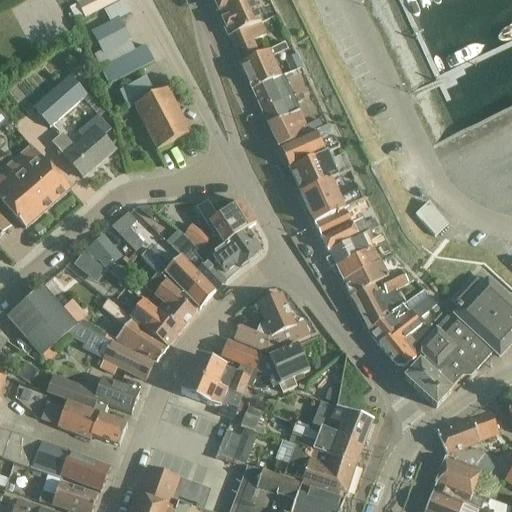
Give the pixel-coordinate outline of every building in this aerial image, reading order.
[(119,1),(118,0),(73,0),(77,7),(69,10),(75,23),(83,19),(84,19),(119,1)] [(210,0),(228,39),(259,25),(260,25),(259,25),(260,24),(249,1),(250,0),(210,0)] [(130,15),(123,2),(103,13),(110,26),(117,22),(130,15)] [(110,25),(91,36),(102,55),(95,59),(101,71),(100,72),(108,88),(140,72),(144,70),(154,65),(145,48),(133,54),(130,48),(128,43),(117,22),(110,26),(110,25)] [(239,64),(257,55),(252,43),(264,37),(259,25),(228,39),(239,64)] [(284,46),(240,66),(239,66),(251,92),(281,79),(271,59),(286,52),(284,46)] [(291,74),(301,69),(295,57),(285,62),(291,74)] [(69,78),(32,111),(49,130),(86,97),(69,78)] [(274,82),(251,92),(261,112),(280,104),(280,106),(293,100),(283,78),(281,79),(274,82)] [(153,99),(144,81),(119,93),(128,111),(133,108),(153,99)] [(167,91),(153,99),(133,108),(156,153),(190,137),(167,91)] [(280,104),(261,112),(267,127),(278,149),(314,133),(321,129),(317,121),(305,128),(301,118),(298,112),(293,100),(280,106),(280,104)] [(115,153),(102,138),(109,132),(97,118),(78,135),(83,140),(72,149),(61,136),(52,145),(62,157),(62,158),(82,181),(115,153)] [(288,172),(320,158),(325,155),(326,156),(338,150),(333,139),(327,142),(323,134),(329,131),(327,126),(321,129),(314,133),(278,149),(288,172)] [(0,202),(24,231),(70,192),(32,148),(0,175),(0,202)] [(320,158),(288,172),(299,196),(300,196),(331,182),(349,173),(342,159),(330,164),(326,156),(325,155),(320,158)] [(331,182),(300,196),(313,226),(343,212),(363,203),(357,192),(338,201),(333,188),(330,183),(349,174),(349,173),(331,182)] [(218,249),(221,248),(245,233),(255,226),(241,205),(218,220),(206,203),(195,211),(214,239),(209,242),(191,228),(183,238),(197,249),(206,254),(217,247),(218,249)] [(447,226),(434,212),(428,205),(421,212),(415,218),(433,238),(439,233),(447,226)] [(328,254),(335,269),(372,251),(372,252),(382,246),(380,242),(376,243),(375,241),(364,246),(361,238),(377,230),(370,216),(350,226),(344,212),(343,212),(313,226),(327,254),(328,254)] [(127,215),(110,230),(134,254),(142,246),(128,232),(136,224),(127,215)] [(0,219),(0,238),(9,229),(0,219)] [(211,259),(205,265),(224,285),(225,284),(240,271),(248,265),(261,254),(245,233),(221,248),(218,249),(217,247),(206,254),(211,259)] [(102,237),(89,249),(105,267),(118,254),(102,237)] [(211,259),(206,254),(197,249),(183,238),(171,250),(214,294),(224,285),(205,265),(211,259)] [(343,284),(375,267),(391,258),(385,245),(382,246),(372,252),(372,251),(335,269),(343,284)] [(150,251),(141,261),(155,276),(164,283),(174,288),(181,295),(180,296),(198,313),(214,294),(180,259),(169,270),(150,251)] [(399,274),(403,271),(391,258),(375,267),(343,284),(350,301),(386,278),(386,279),(399,273),(399,274)] [(367,334),(401,308),(394,293),(407,286),(399,274),(399,273),(386,279),(386,278),(350,301),(367,333),(367,334)] [(163,306),(156,314),(181,334),(196,316),(176,300),(180,296),(181,295),(174,288),(164,283),(155,276),(144,291),(163,306)] [(450,314),(419,348),(420,357),(424,360),(404,382),(435,411),(450,394),(448,393),(471,368),(476,372),(493,354),(499,359),(511,344),(511,301),(511,300),(511,299),(507,299),(486,280),(481,286),(472,278),(449,304),(450,304),(450,314)] [(76,328),(42,289),(6,321),(40,360),(76,328)] [(267,356),(309,337),(303,324),(294,328),(280,296),(273,299),(270,298),(265,300),(263,304),(256,307),(266,329),(262,330),(259,337),(238,329),(233,342),(267,356)] [(138,299),(124,316),(142,330),(167,351),(181,334),(156,314),(138,299)] [(397,370),(402,371),(415,361),(414,345),(408,337),(423,326),(419,321),(431,312),(434,315),(438,312),(429,300),(408,316),(395,326),(398,330),(378,348),(397,370)] [(107,303),(101,310),(103,311),(111,318),(125,329),(114,342),(155,365),(167,351),(142,330),(124,316),(117,311),(108,304),(107,303)] [(367,334),(378,348),(398,330),(395,326),(408,316),(402,308),(401,308),(367,334)] [(260,358),(227,343),(221,359),(254,373),(260,358)] [(143,385),(152,367),(111,346),(102,364),(143,385)] [(308,374),(296,347),(268,359),(270,365),(269,365),(282,395),(295,389),(292,381),(308,374)] [(188,377),(180,396),(209,408),(214,409),(219,409),(226,393),(228,394),(228,393),(217,388),(225,369),(198,357),(196,357),(188,377)] [(228,394),(241,400),(249,379),(236,374),(228,394)] [(47,396),(65,402),(66,401),(77,406),(100,415),(103,416),(106,407),(129,416),(129,417),(130,417),(131,416),(130,416),(139,395),(139,394),(102,380),(96,397),(83,393),(84,390),(71,385),(53,379),(47,396)] [(220,410),(217,416),(230,422),(231,422),(241,400),(228,394),(226,393),(219,409),(220,410)] [(255,409),(265,413),(272,397),(263,393),(255,409)] [(91,439),(118,449),(126,427),(102,418),(103,416),(100,415),(77,406),(66,401),(65,402),(64,405),(65,405),(57,429),(90,443),(91,439)] [(314,423),(310,433),(318,437),(321,429),(338,434),(336,441),(345,445),(344,449),(360,455),(372,423),(335,410),(328,428),(314,423)] [(490,416),(466,424),(472,445),(473,448),(478,446),(477,444),(497,437),(490,416)] [(264,432),(255,429),(257,422),(244,418),(239,431),(262,439),(264,432)] [(480,474),(480,473),(473,468),(483,457),(483,456),(479,452),(473,454),(472,452),(467,454),(466,451),(473,448),(472,445),(466,424),(436,435),(445,458),(445,460),(480,474)] [(309,451),(309,452),(312,453),(355,468),(360,455),(344,449),(345,445),(336,441),(338,434),(321,429),(318,437),(310,433),(294,428),(291,438),(301,441),(302,440),(315,445),(312,452),(309,451)] [(11,434),(10,435),(0,431),(0,460),(0,461),(12,466),(60,483),(60,482),(61,478),(72,482),(75,482),(74,486),(99,495),(110,470),(85,461),(41,445),(11,434)] [(226,434),(216,461),(231,466),(241,440),(226,434)] [(343,502),(355,468),(312,453),(309,452),(295,447),(282,481),(301,487),(300,488),(343,502)] [(473,468),(480,473),(487,478),(496,468),(483,457),(473,468)] [(480,474),(445,460),(432,493),(463,505),(481,511),(483,511),(487,503),(471,496),(480,474)] [(196,511),(175,504),(172,501),(179,481),(147,469),(137,498),(173,511),(172,511),(196,511)] [(251,472),(240,503),(264,511),(339,511),(340,510),(343,502),(300,488),(301,487),(282,481),(283,480),(262,473),(261,474),(252,470),(251,472)] [(38,504),(60,511),(92,511),(97,499),(59,486),(54,499),(41,494),(38,504)] [(0,510),(6,511),(9,511),(14,495),(0,491),(0,510)] [(424,511),(460,511),(463,505),(432,493),(424,511)] [(137,498),(135,497),(129,511),(172,511),(173,511),(137,498)] [(41,511),(39,511),(16,503),(13,511),(41,511)] [(240,503),(236,511),(264,511),(240,503)]
